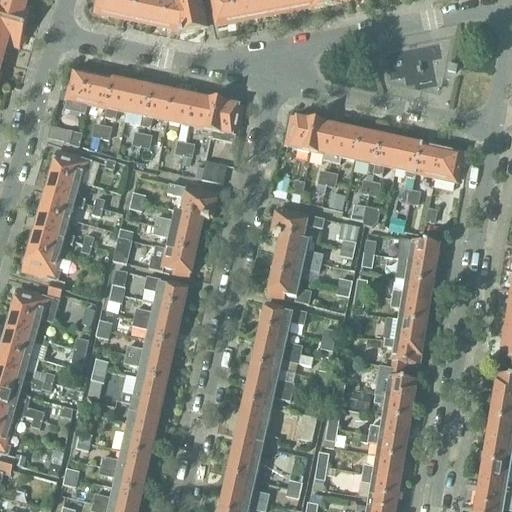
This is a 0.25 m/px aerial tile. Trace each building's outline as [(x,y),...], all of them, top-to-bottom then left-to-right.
[(0,0),(25,8),(26,0),(0,0)] [(0,0),(0,21),(25,29),(31,9),(29,8),(29,9),(25,8),(0,0)] [(98,0),(95,15),(122,20),(125,0),(98,0)] [(125,0),(122,20),(151,26),(156,0),(125,0)] [(158,0),(156,0),(151,26),(179,32),(178,4),(158,0)] [(197,0),(196,0),(178,4),(179,32),(180,35),(205,30),(198,0),(197,0)] [(234,0),(211,0),(217,28),(239,23),(234,0)] [(234,0),(239,23),(262,19),(258,0),(234,0)] [(281,0),(258,0),(262,19),(285,14),(281,0)] [(281,0),(285,14),(307,10),(305,0),(281,0)] [(305,0),(307,10),(309,10),(309,11),(330,7),(329,0),(305,0)] [(0,21),(0,44),(6,47),(17,50),(17,51),(19,51),(25,29),(0,21)] [(448,65),(446,72),(456,74),(457,67),(448,65)] [(67,103),(65,112),(84,116),(86,107),(87,107),(94,76),(73,72),(68,93),(66,103),(67,103)] [(94,76),(87,107),(105,111),(112,81),(113,81),(113,80),(94,76)] [(105,111),(103,120),(115,122),(117,114),(125,115),(132,85),(113,81),(112,81),(105,111)] [(125,115),(123,126),(139,129),(144,130),(153,90),(132,85),(125,115)] [(153,90),(144,130),(150,131),(152,120),(169,124),(175,94),(153,90)] [(175,94),(169,124),(189,128),(195,99),(175,94)] [(195,99),(189,128),(213,133),(219,102),(204,99),(204,101),(195,99)] [(213,133),(211,142),(234,147),(242,109),(234,107),(234,106),(219,102),(213,133)] [(293,120),(287,149),(296,151),(295,152),(308,155),(315,123),(302,120),(302,121),(293,120)] [(315,123),(308,155),(323,158),(322,164),(330,165),(337,129),(331,128),(332,127),(315,123)] [(94,127),(91,139),(100,141),(102,129),(94,127)] [(102,129),(100,141),(108,143),(110,131),(102,129)] [(337,129),(330,165),(339,167),(340,161),(353,164),(360,134),(337,129)] [(72,134),(70,146),(78,148),(80,136),(72,134)] [(360,134),(353,164),(370,167),(366,184),(372,185),(373,177),(381,138),(360,134)] [(134,136),(131,149),(140,151),(143,138),(134,136)] [(143,138),(140,151),(148,153),(151,139),(143,138)] [(381,138),(373,177),(382,179),(383,170),(393,172),(395,172),(401,142),(381,138)] [(401,142),(395,172),(406,174),(404,181),(402,191),(411,193),(414,182),(415,177),(421,147),(401,142)] [(177,144),(175,157),(183,159),(185,146),(177,144)] [(185,146),(183,159),(191,160),(194,147),(185,146)] [(421,147),(415,177),(435,181),(441,150),(421,146),(421,147)] [(441,150),(435,181),(456,186),(462,154),(441,150)] [(57,153),(51,171),(54,172),(53,174),(81,182),(84,173),(89,175),(92,164),(57,153)] [(108,163),(105,171),(114,173),(116,165),(108,163)] [(206,164),(201,182),(225,187),(229,169),(213,165),(206,164)] [(53,174),(46,196),(83,206),(84,202),(76,199),(80,185),(81,182),(53,174)] [(319,174),(316,188),(317,188),(324,189),(327,176),(319,174)] [(327,176),(324,189),(334,191),(337,178),(327,176)] [(363,183),(360,197),(369,199),(372,185),(366,184),(363,183)] [(294,184),(290,197),(292,198),(299,199),(301,200),(304,186),(294,184)] [(372,185),(369,199),(378,200),(380,186),(372,185)] [(170,187),(168,197),(184,200),(181,214),(210,221),(212,221),(217,198),(170,187)] [(402,193),(399,205),(409,207),(411,193),(402,191),(402,193)] [(405,224),(403,234),(412,236),(420,195),(411,193),(409,207),(405,224)] [(46,196),(41,214),(70,223),(73,209),(82,211),(83,206),(46,196)] [(132,196),(131,204),(143,207),(145,199),(132,196)] [(332,196),(329,210),(341,213),(345,199),(332,196)] [(96,203),(93,211),(102,213),(105,205),(96,203)] [(131,204),(129,212),(141,215),(143,207),(131,204)] [(354,208),(352,221),(362,223),(365,210),(354,208)] [(362,223),(362,225),(364,230),(371,232),(376,226),(379,213),(365,210),(362,223)] [(93,211),(91,219),(100,221),(102,213),(93,211)] [(278,211),(273,235),(275,235),(274,238),(281,239),(281,238),(302,242),(305,228),(323,232),(325,222),(278,211)] [(428,211),(426,225),(435,227),(438,212),(428,211)] [(156,220),(154,229),(199,239),(203,221),(209,223),(210,221),(181,214),(174,213),(172,223),(156,220)] [(41,214),(35,234),(72,245),(73,239),(66,237),(70,223),(41,214)] [(395,221),(393,232),(403,234),(405,224),(395,221)] [(341,226),(337,242),(343,243),(341,250),(354,253),(355,246),(358,230),(341,226)] [(154,229),(152,238),(168,242),(165,251),(195,258),(199,239),(154,229)] [(119,232),(117,242),(131,245),(133,235),(119,232)] [(35,234),(29,255),(58,263),(63,247),(71,249),(72,245),(35,234)] [(86,237),(83,246),(91,249),(94,240),(86,237)] [(281,239),(277,258),(321,267),(323,257),(307,254),(309,243),(302,242),(281,238),(281,239)] [(400,241),(396,262),(398,262),(409,264),(438,269),(441,248),(428,246),(428,245),(424,244),(424,246),(412,244),(400,241)] [(117,242),(112,263),(126,266),(131,245),(117,242)] [(365,243),(363,256),(373,258),(375,245),(365,243)] [(83,246),(81,254),(89,256),(91,249),(83,246)] [(151,258),(148,271),(190,280),(195,258),(165,251),(154,248),(152,259),(151,258)] [(341,250),(339,260),(352,263),(354,253),(341,250)] [(27,256),(21,274),(52,283),(50,288),(50,289),(49,291),(61,295),(62,292),(64,285),(57,283),(60,274),(55,273),(58,263),(29,255),(29,257),(27,256)] [(363,256),(361,268),(371,270),(373,258),(363,256)] [(277,258),(273,277),(300,282),(303,273),(319,276),(321,267),(277,258)] [(396,271),(394,282),(405,284),(434,289),(438,269),(409,264),(398,262),(396,271)] [(273,277),(268,298),(285,302),(286,298),(296,300),(296,304),(308,307),(311,293),(299,291),(300,282),(273,277)] [(146,279),(143,292),(156,295),(155,303),(183,309),(188,288),(171,284),(170,289),(159,286),(160,282),(146,279)] [(340,282),(338,290),(350,292),(351,284),(340,282)] [(357,282),(355,295),(365,297),(367,284),(357,282)] [(392,295),(391,303),(431,310),(434,289),(405,284),(394,282),(392,295)] [(112,287),(110,295),(122,298),(124,290),(112,287)] [(338,290),(336,298),(348,300),(350,292),(338,290)] [(17,291),(12,308),(14,309),(12,315),(41,323),(53,326),(59,304),(60,298),(61,295),(49,291),(48,294),(47,300),(17,291)] [(110,295),(108,303),(119,306),(120,306),(122,298),(110,295)] [(355,295),(353,307),(363,309),(365,297),(355,295)] [(136,312),(134,321),(178,331),(183,309),(155,303),(152,316),(136,312)] [(391,303),(389,313),(400,315),(398,325),(427,330),(431,310),(391,303)] [(266,306),(261,327),(289,333),(291,325),(304,328),(306,315),(293,312),(292,316),(282,314),(283,310),(266,306)] [(85,311),(81,327),(90,329),(94,314),(85,311)] [(12,315),(7,334),(43,344),(45,340),(37,337),(41,323),(12,315)] [(511,317),(506,317),(503,338),(511,339),(511,317)] [(134,321),(132,330),(149,334),(147,344),(174,351),(178,331),(134,321)] [(350,322),(348,335),(358,337),(360,324),(350,322)] [(386,332),(385,342),(424,349),(427,330),(398,325),(388,323),(386,332)] [(99,324),(97,332),(109,335),(111,327),(99,324)] [(261,327),(257,348),(300,358),(302,349),(287,345),(289,333),(261,327)] [(97,332),(95,340),(107,343),(109,335),(97,332)] [(324,332),(321,344),(333,346),(336,335),(324,332)] [(7,334),(2,351),(31,360),(34,347),(42,349),(43,344),(7,334)] [(511,339),(503,338),(499,360),(511,362),(511,363),(511,339)] [(77,342),(74,353),(86,356),(89,344),(77,342)] [(385,342),(383,350),(393,352),(392,363),(390,370),(404,373),(405,366),(408,366),(408,365),(421,367),(424,349),(385,342)] [(126,350),(124,359),(170,369),(174,351),(147,344),(145,354),(126,350)] [(321,344),(320,352),(331,355),(333,346),(321,344)] [(257,348),(252,368),(281,374),(283,363),(311,369),(313,361),(300,358),(257,348)] [(2,351),(0,358),(0,372),(33,381),(34,377),(27,375),(30,361),(31,360),(2,351)] [(74,353),(71,365),(83,368),(86,356),(74,353)] [(124,359),(122,367),(141,371),(138,386),(165,392),(170,369),(124,359)] [(97,363),(94,375),(105,378),(108,365),(97,363)] [(252,368),(248,386),(292,396),(294,387),(279,383),(281,374),(252,368)] [(376,389),(375,398),(415,405),(418,383),(406,381),(406,380),(403,380),(404,373),(390,370),(387,391),(376,389)] [(0,372),(0,392),(20,399),(24,384),(32,386),(31,391),(42,394),(42,393),(50,395),(53,387),(44,385),(33,381),(0,372)] [(320,373),(318,382),(330,384),(331,376),(320,373)] [(94,375),(91,385),(103,387),(105,378),(94,375)] [(47,376),(44,385),(53,387),(55,378),(47,376)] [(496,376),(493,400),(511,403),(511,377),(510,377),(509,378),(496,376)] [(318,382),(316,390),(328,392),(330,384),(318,382)] [(123,397),(121,405),(134,408),(134,410),(132,418),(156,423),(156,421),(158,415),(158,413),(160,414),(165,392),(138,386),(135,399),(123,397)] [(248,386),(244,406),(273,412),(275,402),(290,405),(292,396),(248,386)] [(335,386),(333,393),(343,395),(344,388),(335,386)] [(0,392),(0,413),(22,420),(32,422),(40,425),(41,424),(43,416),(26,411),(29,401),(20,399),(0,392)] [(333,393),(332,400),(342,402),(343,395),(333,393)] [(346,398),(343,411),(365,415),(367,401),(346,398)] [(375,398),(373,407),(383,409),(381,421),(411,426),(415,405),(375,398)] [(511,403),(493,400),(489,423),(511,426),(511,403)] [(244,406),(238,431),(241,432),(240,434),(239,439),(239,441),(263,447),(265,439),(265,437),(267,438),(273,412),(244,406)] [(63,409),(60,419),(70,422),(71,412),(63,409)] [(304,410),(302,418),(314,421),(316,412),(304,410)] [(0,413),(0,435),(9,438),(13,422),(21,424),(22,420),(0,413)] [(326,417),(324,430),(326,431),(337,432),(339,419),(328,417),(326,417)] [(126,434),(122,453),(150,460),(156,433),(154,432),(154,431),(155,426),(156,423),(132,418),(130,426),(130,427),(127,427),(126,434)] [(302,418),(298,442),(309,444),(314,421),(302,418)] [(369,429),(368,438),(408,445),(411,426),(381,421),(380,431),(369,429)] [(30,429),(30,430),(38,432),(40,425),(32,422),(30,429)] [(511,426),(489,423),(485,443),(511,447),(511,426)] [(326,431),(324,444),(334,446),(337,432),(326,431)] [(0,456),(1,457),(0,461),(0,465),(12,469),(13,466),(15,460),(8,459),(10,450),(6,448),(9,438),(0,435),(0,456)] [(80,435),(78,443),(91,446),(93,437),(80,435)] [(360,437),(359,445),(367,447),(377,449),(375,460),(405,465),(408,445),(368,438),(360,437)] [(234,450),(229,474),(257,479),(262,456),(261,456),(261,455),(263,447),(239,441),(238,444),(237,449),(236,451),(234,450)] [(78,443),(77,451),(89,454),(91,446),(78,443)] [(511,447),(485,443),(482,465),(510,470),(511,457),(511,447)] [(103,461),(101,469),(145,479),(150,460),(122,453),(119,464),(103,461)] [(319,456),(317,469),(327,471),(329,458),(320,457),(319,456)] [(362,468),(361,479),(401,486),(405,465),(375,460),(373,470),(362,468)] [(0,486),(1,487),(3,477),(10,478),(11,472),(12,469),(0,465),(0,486)] [(482,465),(478,487),(511,492),(511,483),(507,483),(510,470),(482,465)] [(48,471),(47,476),(58,480),(60,469),(55,467),(48,471)] [(101,469),(99,478),(116,482),(114,490),(142,496),(145,479),(101,469)] [(317,469),(314,483),(325,485),(327,471),(317,469)] [(67,472),(65,481),(77,484),(79,475),(67,472)] [(229,474),(223,498),(267,507),(269,497),(254,494),(257,479),(229,474)] [(361,479),(357,497),(368,498),(370,499),(384,501),(382,511),(388,511),(396,511),(398,504),(398,503),(401,486),(361,479)] [(65,481),(63,489),(75,492),(77,484),(65,481)] [(290,482),(288,491),(300,493),(301,485),(290,482)] [(474,508),(473,511),(488,511),(489,510),(498,511),(511,511),(511,492),(478,487),(477,493),(475,507),(474,508)] [(96,498),(94,507),(116,511),(138,511),(142,496),(114,490),(111,502),(96,498)] [(288,491),(286,499),(298,501),(300,493),(288,491)] [(223,498),(220,511),(250,511),(266,511),(267,507),(223,498)] [(388,511),(382,511),(384,501),(370,499),(368,509),(367,511),(388,511)]
